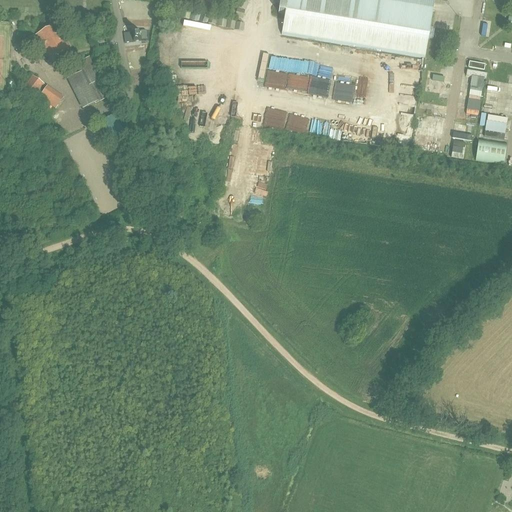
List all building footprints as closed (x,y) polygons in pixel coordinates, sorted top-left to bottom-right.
[(280,0),(278,13),(285,14),(281,35),(425,59),(434,0),(280,0)] [(41,51),(44,49),(53,63),(72,53),(54,24),(36,35),(40,41),(36,43),(41,51)] [(124,33),(125,43),(147,40),(145,29),(124,33)] [(86,78),(72,86),(83,108),(88,106),(95,103),(95,104),(107,98),(98,81),(100,80),(89,57),(78,63),(82,71),(86,78)] [(33,76),(25,86),(36,94),(44,84),(33,76)] [(39,97),(45,101),(52,92),(46,88),(39,97)] [(112,142),(126,135),(115,114),(101,121),(112,142)] [(495,143),(479,140),(477,155),(476,160),(480,161),(503,165),(506,144),(495,143)]
